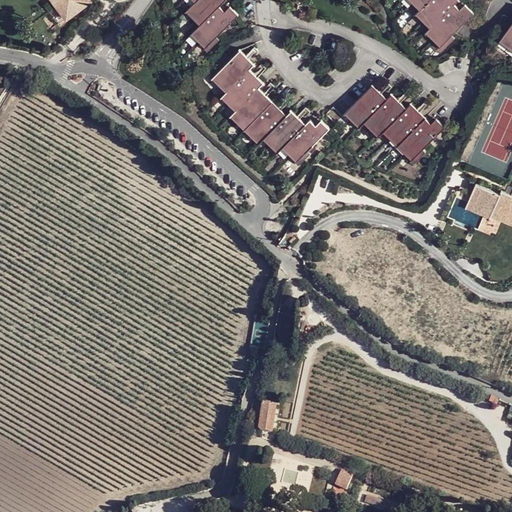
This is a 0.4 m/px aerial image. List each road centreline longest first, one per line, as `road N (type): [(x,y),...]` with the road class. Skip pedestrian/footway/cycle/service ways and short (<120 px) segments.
road 1 (residential): [(511,397),(397,351),(287,259)]
road 2 (residential): [(249,228),(262,201),(257,189),(95,60)]
road 3 (residential): [(55,74),(160,147),(249,228)]
road 4 (residential): [(268,37),(277,55),(326,96),(375,46)]
